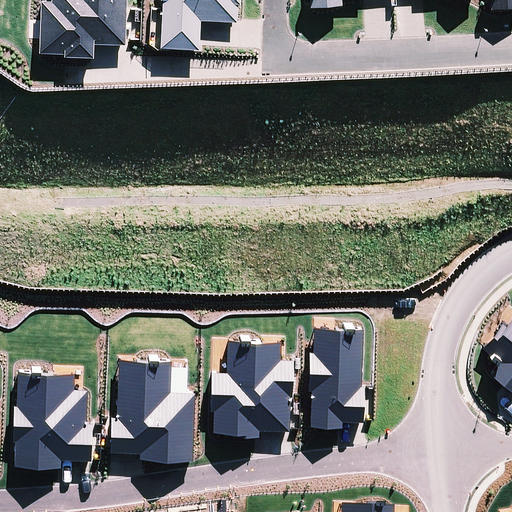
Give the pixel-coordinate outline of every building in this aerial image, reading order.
[(40,0),(39,45),(64,46),(64,48),(93,49),(93,37),(125,38),(126,0),(40,0)] [(161,0),(160,40),(199,42),(200,14),(236,16),(237,0),(161,0)] [(511,309),(505,319),(501,316),(482,340),(499,356),(491,368),(511,385),(511,309)] [(312,345),(309,345),(307,383),(311,383),(310,418),(342,420),(342,414),(362,415),(364,379),(360,379),(362,322),(313,321),(312,345)] [(226,367),(211,366),(210,404),(213,404),(212,424),(225,425),(224,428),(258,430),(259,423),(288,424),(290,388),(291,388),(293,354),(280,353),(280,335),(227,333),(226,367)] [(170,354),(119,352),(117,410),(111,410),(109,444),(139,446),(139,451),(191,453),(194,386),(169,385),(170,354)] [(74,366),(18,364),(16,399),(14,399),(12,434),(15,434),(14,458),(60,460),(61,453),(91,454),(92,417),(85,417),(86,383),(74,383),(74,366)] [(337,511),(389,511),(390,499),(338,497),(337,511)]
